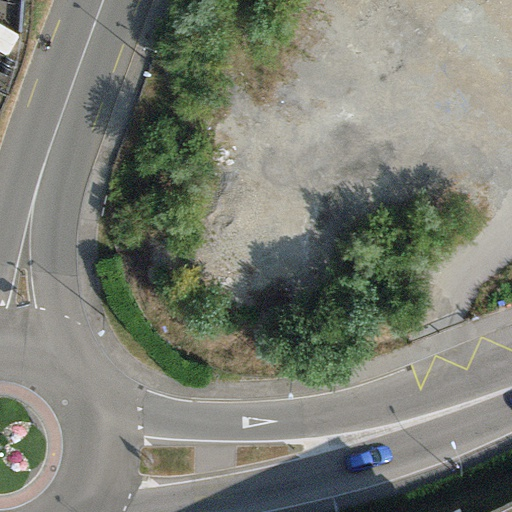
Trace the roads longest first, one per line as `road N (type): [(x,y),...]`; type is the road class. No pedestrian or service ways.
road 1 (secondary): [(511,360),(358,414),(210,431),(95,431)]
road 2 (secondary): [(130,511),(272,490),(511,420)]
road 3 (primary): [(68,381),(53,255),(60,109)]
road 4 (primary): [(60,109),(0,235)]
